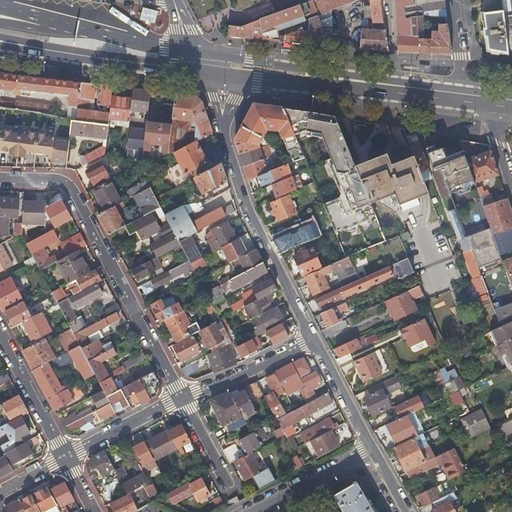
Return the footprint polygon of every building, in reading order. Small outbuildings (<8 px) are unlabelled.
[(239,26),(238,36),(266,39),(278,41),(278,36),(278,32),(280,31),(280,29),(310,18),(317,15),(310,0),(239,26)] [(311,0),(310,0),(317,15),(321,26),(322,46),(332,47),(336,7),(354,0),(311,0)] [(360,30),(359,49),(387,51),(380,0),(370,0),(363,3),(365,18),(361,20),(360,30)] [(394,0),(396,52),(397,52),(410,52),(418,52),(418,39),(418,37),(418,36),(411,36),(410,19),(405,20),(403,6),(413,5),(412,0),(394,0)] [(443,0),(412,0),(413,5),(403,6),(405,20),(410,19),(422,17),(424,16),(428,16),(431,16),(446,17),(443,0)] [(511,0),(500,0),(502,11),(504,29),(511,28),(511,0)] [(485,51),(507,55),(504,29),(502,11),(482,14),(485,51)] [(321,26),(317,15),(310,18),(308,30),(305,30),(304,28),(303,28),(295,32),(283,36),(282,41),(292,42),(309,44),(322,46),(321,26)] [(418,39),(418,52),(422,53),(448,54),(452,55),(446,17),(431,16),(430,26),(438,26),(438,32),(431,31),(431,39),(418,39)] [(422,17),(410,19),(411,36),(418,36),(418,37),(421,36),(422,17)] [(0,88),(11,90),(11,93),(19,94),(19,95),(28,96),(29,89),(69,94),(68,104),(76,105),(77,101),(79,82),(31,76),(0,72),(0,88)] [(88,99),(91,99),(93,84),(86,83),(79,82),(77,101),(86,102),(86,100),(87,100),(88,99)] [(96,104),(108,106),(109,97),(111,86),(105,85),(97,84),(96,104)] [(146,112),(148,91),(140,90),(131,88),(130,98),(129,110),(146,112)] [(168,147),(181,148),(193,142),(194,124),(192,114),(203,111),(200,101),(194,96),(184,95),(173,94),(172,104),(171,112),(170,124),(168,147)] [(106,124),(127,127),(128,119),(128,113),(129,110),(130,98),(109,97),(108,106),(108,113),(106,124)] [(64,119),(71,120),(74,120),(75,115),(72,115),(73,107),(31,102),(30,112),(46,114),(57,117),(64,119)] [(168,112),(171,112),(172,104),(161,103),(160,111),(168,112)] [(296,142),(282,109),(266,106),(253,104),(241,127),(261,137),(266,129),(278,131),(291,161),(302,157),(296,142)] [(74,120),(106,124),(108,113),(104,112),(92,111),(76,109),(75,115),(74,120)] [(300,111),(282,109),(296,142),(310,136),(309,134),(309,132),(319,134),(320,137),(329,158),(334,170),(330,172),(339,193),(338,197),(322,204),(323,207),(325,211),(330,223),(333,230),(334,232),(341,229),(342,230),(357,224),(360,222),(351,200),(337,166),(332,155),(315,113),(312,113),(300,111)] [(196,140),(210,133),(203,111),(192,114),(194,124),(193,142),(196,140)] [(320,114),(315,113),(332,155),(337,166),(351,200),(360,222),(367,220),(367,218),(375,215),(370,203),(360,180),(359,176),(354,165),(334,116),(325,115),(320,114)] [(78,155),(82,166),(103,154),(105,138),(106,124),(74,120),(71,120),(69,134),(103,138),(102,146),(83,155),(78,155)] [(161,152),(167,153),(168,147),(170,124),(167,124),(145,122),(144,129),(142,150),(141,160),(147,160),(149,142),(162,144),(161,152)] [(5,124),(3,124),(0,147),(0,150),(9,151),(8,155),(16,156),(20,126),(19,126),(16,126),(5,124)] [(16,156),(25,157),(26,151),(34,152),(38,126),(33,125),(31,125),(26,125),(26,127),(24,127),(21,126),(20,126),(16,156)] [(42,127),(38,126),(34,152),(44,153),(43,156),(51,157),(54,139),(55,128),(53,127),(50,127),(48,127),(44,127),(42,127)] [(261,137),(241,127),(234,140),(238,153),(259,147),(258,144),(261,137)] [(138,160),(141,160),(142,150),(144,129),(128,128),(126,154),(127,156),(130,156),(131,149),(137,149),(136,157),(138,157),(138,160)] [(424,133),(419,132),(428,157),(435,154),(430,134),(424,133)] [(265,139),(261,137),(258,144),(259,147),(267,144),(266,142),(265,139)] [(51,160),(66,161),(68,140),(54,139),(51,157),(51,160)] [(458,139),(465,157),(489,149),(488,145),(475,142),(458,139)] [(206,161),(196,140),(193,142),(181,148),(173,152),(179,163),(167,169),(176,186),(191,179),(189,176),(191,175),(192,175),(189,170),(206,161),(206,162),(206,161)] [(286,164),(288,163),(284,161),(283,161),(279,163),(277,160),(269,141),(266,142),(267,144),(270,156),(275,168),(286,164)] [(259,147),(238,153),(243,167),(270,156),(267,144),(259,147)] [(412,144),(409,145),(413,156),(419,172),(424,171),(425,170),(422,164),(426,163),(419,144),(413,146),(412,144)] [(489,149),(465,157),(469,169),(470,173),(473,181),(473,182),(497,174),(489,149)] [(398,205),(407,202),(428,194),(423,181),(419,172),(413,156),(392,164),(387,153),(354,165),(359,176),(360,180),(370,203),(394,195),(398,205)] [(270,156),(243,167),(247,180),(254,177),(266,172),(267,172),(275,168),(270,156)] [(94,163),(90,166),(91,168),(90,169),(85,171),(93,186),(108,177),(110,175),(107,170),(104,171),(101,164),(99,160),(94,163)] [(189,170),(192,175),(194,174),(208,166),(206,162),(206,161),(189,170)] [(203,193),(226,181),(220,163),(214,166),(210,169),(208,166),(194,174),(192,175),(192,176),(195,176),(197,180),(195,181),(198,188),(200,187),(203,193)] [(271,184),(290,177),(286,164),(275,168),(267,172),(266,172),(254,177),(257,187),(271,182),(271,184)] [(440,168),(439,169),(434,171),(432,171),(442,198),(445,196),(447,201),(452,199),(449,192),(440,168)] [(306,175),(296,179),(300,186),(309,182),(306,175)] [(295,189),(290,177),(271,184),(276,197),(295,189)] [(105,210),(120,202),(118,198),(108,180),(93,188),(97,197),(95,198),(96,200),(98,199),(105,210)] [(129,197),(132,196),(147,188),(144,181),(126,190),(129,197)] [(306,196),(317,191),(312,181),(295,189),(300,200),(307,197),(306,196)] [(484,195),(486,194),(485,192),(482,192),(480,186),(476,188),(479,197),(484,195)] [(154,209),(159,206),(155,197),(153,195),(149,187),(147,188),(132,196),(143,215),(149,212),(154,209)] [(505,198),(502,188),(499,190),(486,194),(484,195),(479,197),(482,206),(505,198)] [(273,210),(274,213),(277,221),(295,213),(293,209),(296,208),(294,204),(292,205),(287,195),(269,203),(273,210)] [(0,235),(7,235),(7,219),(16,219),(16,199),(0,198),(0,235)] [(511,225),(511,217),(505,198),(482,206),(487,221),(491,232),(511,225)] [(96,200),(102,211),(105,210),(98,199),(96,200)] [(59,226),(71,219),(69,216),(69,217),(60,200),(50,205),(50,209),(43,212),(50,226),(57,223),(59,226)] [(21,222),(43,223),(43,219),(43,212),(43,208),(43,204),(43,203),(21,202),(21,212),(21,222)] [(97,214),(107,234),(123,226),(115,210),(123,206),(121,202),(120,202),(105,210),(102,211),(97,214)] [(199,202),(184,204),(189,211),(200,204),(199,202)] [(172,231),(178,241),(189,235),(206,227),(202,219),(201,217),(191,222),(182,204),(163,214),(172,231)] [(224,217),(232,213),(228,205),(220,209),(224,217)] [(159,238),(172,231),(163,214),(159,206),(154,209),(156,212),(163,226),(158,229),(149,212),(143,215),(132,221),(123,226),(128,235),(134,232),(136,230),(140,238),(141,239),(156,231),(159,238)] [(487,291),(481,274),(455,208),(447,211),(474,279),(476,284),(473,285),(473,284),(473,285),(477,295),(487,291)] [(204,217),(208,225),(224,217),(220,209),(204,217)] [(214,250),(222,245),(235,239),(226,221),(210,230),(218,244),(212,247),(214,250)] [(333,230),(330,223),(324,226),(327,233),(333,230)] [(511,225),(491,232),(501,260),(511,256),(511,225)] [(300,244),(307,241),(300,227),(294,229),(280,236),(284,244),(286,248),(286,249),(300,243),(300,244)] [(25,244),(35,263),(39,271),(56,261),(76,251),(85,246),(79,235),(60,245),(63,250),(47,259),(44,261),(38,248),(41,247),(56,239),(51,230),(49,231),(42,234),(25,244)] [(149,243),(156,256),(170,249),(179,244),(178,241),(172,231),(159,238),(149,243)] [(187,259),(189,263),(194,260),(199,258),(192,244),(193,243),(189,235),(178,241),(179,244),(187,259)] [(228,262),(238,257),(246,253),(244,250),(238,237),(235,239),(222,245),(225,250),(222,251),(228,262)] [(0,271),(12,265),(0,243),(0,271)] [(44,261),(47,259),(41,247),(38,248),(44,261)] [(233,274),(234,276),(262,262),(255,248),(253,249),(246,253),(238,257),(240,263),(232,267),(235,272),(233,274)] [(305,251),(300,253),(293,256),(301,275),(320,266),(312,248),(305,251)] [(74,280),(87,273),(76,251),(56,261),(68,283),(74,280)] [(199,258),(194,260),(199,269),(209,264),(205,255),(199,258)] [(135,259),(139,265),(144,263),(140,256),(135,259)] [(358,279),(348,256),(345,258),(303,276),(312,295),(328,288),(322,275),(325,274),(330,271),(332,276),(336,275),(341,287),(358,279)] [(511,256),(501,260),(511,290),(511,256)] [(34,263),(32,257),(23,262),(26,268),(34,263)] [(139,265),(131,269),(137,280),(154,271),(161,267),(155,257),(148,261),(144,263),(139,265)] [(413,272),(407,258),(393,264),(397,273),(399,278),(400,278),(408,274),(413,272)] [(186,275),(189,279),(195,275),(189,263),(187,259),(168,270),(168,271),(164,273),(157,277),(155,278),(154,277),(150,279),(154,287),(163,282),(164,284),(167,283),(166,281),(180,273),(182,277),(186,275)] [(204,292),(207,297),(211,305),(223,299),(219,293),(228,288),(226,285),(229,283),(231,286),(232,289),(266,271),(262,262),(234,276),(204,292)] [(397,273),(393,264),(388,266),(391,275),(397,273)] [(391,275),(388,266),(358,279),(341,287),(314,299),(318,308),(391,275)] [(154,271),(156,276),(163,272),(161,267),(154,271)] [(56,303),(68,297),(99,280),(93,270),(87,273),(74,280),(78,285),(70,290),(71,292),(64,296),(59,288),(51,292),(52,295),(56,303)] [(410,279),(408,274),(400,278),(402,282),(410,279)] [(0,309),(1,312),(4,311),(21,302),(9,277),(0,282),(0,309)] [(230,304),(233,311),(243,306),(251,301),(255,299),(267,293),(273,290),(275,289),(270,279),(270,278),(245,292),(247,295),(230,304)] [(68,325),(73,334),(85,328),(79,316),(75,319),(68,306),(71,304),(73,307),(99,293),(98,291),(100,289),(98,284),(95,285),(94,284),(68,298),(68,297),(56,303),(58,307),(68,325)] [(402,316),(416,309),(412,300),(410,301),(409,299),(422,293),(418,285),(405,291),(386,300),(394,320),(402,316)] [(243,306),(250,319),(251,318),(268,310),(265,305),(272,301),(268,295),(274,292),(273,290),(267,293),(255,299),(251,301),(243,306)] [(35,314),(56,303),(52,295),(31,307),(35,314)] [(164,308),(174,303),(172,299),(169,297),(165,299),(160,301),(164,308)] [(213,322),(219,319),(218,319),(211,305),(207,297),(201,300),(208,313),(204,315),(209,324),(213,322)] [(350,299),(345,302),(347,307),(353,305),(350,299)] [(159,322),(164,320),(175,314),(181,311),(183,309),(178,300),(174,303),(164,308),(160,301),(160,300),(150,305),(159,322)] [(12,326),(16,324),(21,322),(32,316),(28,307),(25,308),(21,302),(4,311),(9,320),(12,326)] [(320,313),(327,327),(329,326),(342,320),(340,318),(343,317),(340,311),(347,307),(345,302),(332,307),(320,313)] [(511,320),(511,302),(502,306),(494,309),(501,326),(511,320)] [(25,348),(43,338),(44,338),(42,336),(50,332),(46,326),(47,325),(42,314),(46,312),(48,313),(58,307),(56,303),(35,314),(32,316),(21,322),(16,324),(19,331),(22,329),(24,334),(27,332),(32,341),(24,345),(25,348)] [(98,314),(101,320),(115,312),(119,310),(115,303),(103,309),(104,311),(98,314)] [(268,310),(251,318),(256,326),(254,327),(257,335),(259,334),(266,331),(281,323),(283,321),(280,315),(277,316),(275,311),(273,307),(268,310)] [(164,320),(176,342),(190,334),(193,333),(181,311),(175,314),(164,320)] [(78,345),(87,361),(111,348),(108,342),(99,347),(96,340),(89,343),(85,336),(100,328),(108,324),(117,320),(118,319),(115,312),(101,320),(85,328),(73,334),(78,345)] [(434,343),(423,318),(398,330),(402,338),(405,337),(408,345),(411,346),(421,341),(420,340),(423,338),(424,340),(427,346),(434,343)] [(346,326),(344,319),(342,320),(329,326),(332,332),(346,326)] [(121,327),(117,320),(108,324),(112,332),(121,327)] [(511,320),(501,326),(490,331),(496,344),(511,336),(511,320)] [(210,348),(212,351),(230,341),(225,332),(222,326),(217,329),(213,322),(209,324),(198,330),(202,338),(207,347),(208,349),(210,348)] [(281,323),(266,331),(269,337),(272,344),(278,341),(288,336),(281,323)] [(89,343),(96,340),(104,336),(100,328),(85,336),(89,343)] [(230,341),(233,347),(235,346),(238,345),(230,329),(229,330),(225,332),(230,341)] [(336,351),(339,357),(379,339),(377,334),(366,338),(364,334),(355,338),(335,348),(334,348),(336,351)] [(172,346),(180,361),(199,351),(199,350),(195,342),(194,342),(191,336),(172,346)] [(234,348),(240,361),(242,360),(256,352),(255,349),(259,346),(254,336),(238,345),(235,346),(233,347),(234,348)] [(511,336),(496,344),(495,345),(501,356),(503,355),(505,354),(511,350),(511,336)] [(21,350),(32,370),(54,358),(43,338),(25,348),(21,350)] [(199,350),(199,351),(207,347),(202,338),(194,342),(195,342),(199,350)] [(206,354),(213,372),(234,363),(229,350),(234,348),(233,347),(230,341),(212,351),(206,354)] [(47,399),(66,389),(64,385),(59,387),(51,372),(55,370),(56,370),(72,362),(82,380),(91,376),(94,374),(87,361),(78,345),(54,358),(32,370),(47,399)] [(94,374),(98,383),(108,378),(110,377),(144,359),(141,353),(124,362),(125,364),(105,375),(98,362),(114,354),(111,348),(87,361),(94,374)] [(353,362),(359,376),(384,364),(378,350),(353,362)] [(297,359),(291,363),(296,373),(298,371),(300,374),(300,373),(308,369),(302,358),(297,359)] [(291,363),(273,372),(274,374),(283,390),(297,382),(301,389),(304,388),(297,375),(296,373),(291,363)] [(384,364),(359,376),(362,382),(387,370),(384,364)] [(132,372),(136,380),(151,372),(148,365),(142,369),(141,367),(132,372)] [(182,375),(191,378),(188,372),(184,366),(178,369),(182,375)] [(298,371),(296,373),(297,375),(304,388),(306,387),(302,380),(303,379),(300,373),(300,374),(298,371)] [(136,380),(128,384),(139,404),(148,399),(141,385),(154,378),(151,372),(136,380)] [(304,388),(306,392),(317,386),(315,382),(319,380),(315,372),(303,379),(302,380),(306,387),(304,388)] [(0,383),(8,379),(5,373),(0,375),(0,383)] [(274,414),(282,410),(277,400),(278,400),(277,398),(279,397),(278,395),(284,392),(283,390),(274,374),(265,379),(272,392),(264,396),(274,414)] [(389,407),(390,408),(393,406),(397,405),(395,401),(388,404),(384,394),(400,386),(395,375),(395,376),(367,389),(370,394),(363,397),(371,415),(389,407)] [(463,388),(458,376),(453,378),(458,390),(462,388),(463,388)] [(102,390),(105,396),(115,391),(110,381),(108,378),(98,383),(99,383),(102,390)] [(445,382),(450,394),(458,390),(453,378),(445,382)] [(110,381),(115,391),(120,388),(122,387),(123,384),(121,381),(118,380),(116,381),(114,379),(112,380),(110,381)] [(244,390),(250,402),(263,395),(256,381),(242,387),(244,390)] [(85,390),(89,397),(90,396),(102,390),(99,383),(85,390)] [(122,387),(120,388),(124,396),(128,394),(134,406),(139,404),(128,384),(122,387)] [(119,400),(124,411),(130,408),(124,396),(120,388),(115,391),(105,396),(109,403),(111,406),(116,404),(115,402),(119,400)] [(47,399),(53,410),(72,400),(69,395),(72,394),(70,392),(68,393),(66,389),(47,399)] [(238,389),(228,392),(231,397),(240,392),(238,389)] [(90,396),(97,409),(109,403),(105,396),(102,390),(90,396)] [(248,415),(255,411),(250,402),(244,390),(240,392),(231,397),(237,409),(241,407),(243,412),(245,411),(248,415)] [(454,405),(463,401),(461,396),(458,390),(450,394),(454,405)] [(211,399),(224,423),(240,414),(237,409),(231,397),(228,392),(211,399)] [(276,419),(284,435),(286,438),(290,435),(293,434),(289,425),(332,402),(327,393),(311,401),(293,410),(285,415),(276,419)] [(19,416),(26,412),(16,395),(0,403),(0,404),(9,421),(19,416)] [(399,418),(407,414),(409,413),(408,408),(421,402),(418,395),(397,405),(393,406),(397,415),(399,418)] [(440,407),(437,400),(420,408),(422,412),(427,410),(428,413),(440,407)] [(62,428),(65,433),(89,420),(92,419),(93,421),(94,422),(110,414),(112,418),(116,416),(111,406),(109,403),(97,409),(91,412),(62,428)] [(59,421),(62,428),(91,412),(89,408),(75,416),(73,413),(59,421)] [(224,423),(229,432),(245,423),(240,414),(224,423)] [(386,424),(396,446),(417,435),(407,414),(399,418),(395,419),(386,424)] [(0,445),(0,448),(2,454),(21,443),(18,437),(27,432),(19,416),(9,421),(0,426),(0,434),(4,432),(8,441),(3,444),(0,445)] [(330,430),(331,430),(326,420),(300,433),(305,443),(310,441),(311,440),(330,430)] [(180,447),(190,441),(180,424),(167,431),(167,432),(176,447),(180,455),(182,459),(186,458),(180,447)] [(239,441),(246,454),(255,449),(261,445),(259,440),(266,436),(265,433),(268,432),(265,426),(255,432),(239,441)] [(460,431),(465,442),(470,439),(465,428),(460,431)] [(313,445),(333,435),(330,430),(311,440),(310,441),(313,445)] [(143,441),(138,432),(133,435),(138,445),(132,447),(141,465),(153,459),(144,443),(143,441)] [(153,459),(155,458),(173,448),(176,447),(167,432),(165,433),(159,436),(146,442),(144,443),(153,459)] [(143,441),(144,443),(146,442),(159,436),(158,433),(143,441)] [(394,448),(400,459),(428,445),(422,433),(417,435),(396,446),(394,447),(394,448)] [(286,438),(293,450),(297,447),(290,435),(286,438)] [(319,456),(338,445),(333,435),(313,445),(319,456)] [(4,456),(5,458),(8,464),(30,453),(24,442),(21,443),(2,454),(4,456)] [(223,451),(230,464),(235,462),(245,456),(242,451),(239,450),(238,450),(234,444),(223,451)] [(405,470),(406,471),(407,470),(434,457),(428,445),(400,459),(405,470)] [(141,465),(132,447),(130,449),(138,464),(142,470),(143,472),(156,465),(155,463),(153,459),(141,465)] [(434,457),(407,470),(411,478),(419,474),(418,472),(421,471),(440,462),(448,479),(456,476),(457,475),(464,472),(461,466),(462,465),(453,447),(434,457)] [(101,452),(110,470),(112,469),(103,451),(101,452)] [(100,475),(110,470),(101,452),(90,458),(88,462),(92,469),(95,467),(98,469),(100,475)] [(252,477),(259,489),(274,481),(268,469),(261,472),(251,453),(245,456),(235,462),(240,470),(242,469),(247,479),(252,477)] [(0,458),(0,477),(12,472),(8,464),(5,458),(4,456),(0,458)] [(286,461),(292,471),(301,466),(296,456),(286,461)] [(166,462),(159,466),(162,471),(168,467),(166,462)] [(126,495),(127,494),(134,490),(142,486),(143,488),(149,484),(143,472),(142,470),(138,464),(134,466),(139,475),(128,481),(120,467),(115,469),(114,467),(112,469),(113,470),(126,495)] [(500,469),(503,475),(510,472),(507,465),(500,469)] [(500,477),(503,475),(500,469),(493,472),(496,479),(500,477)] [(170,491),(166,493),(170,500),(174,503),(192,493),(197,501),(206,496),(209,494),(200,477),(189,484),(188,484),(186,482),(172,490),(170,491)] [(366,499),(356,481),(353,483),(354,485),(335,496),(343,511),(344,511),(345,511),(376,511),(373,506),(370,508),(365,500),(366,499)] [(61,511),(78,511),(77,510),(73,511),(65,511),(64,508),(62,505),(66,503),(73,500),(63,482),(50,489),(61,511)] [(143,488),(151,502),(157,498),(149,484),(143,488)] [(420,500),(423,507),(432,502),(452,492),(453,492),(451,487),(442,492),(439,484),(433,487),(418,494),(415,496),(417,501),(420,500)] [(134,490),(143,506),(151,502),(143,488),(142,486),(134,490)] [(46,487),(33,494),(42,511),(58,511),(59,511),(46,487)] [(452,492),(432,502),(435,509),(430,511),(429,511),(452,511),(451,509),(458,505),(452,492)] [(42,511),(33,494),(19,502),(24,511),(42,511)] [(109,504),(113,511),(132,511),(136,510),(127,494),(126,495),(123,496),(109,504)] [(206,496),(197,501),(199,504),(207,499),(206,496)] [(212,499),(216,507),(222,504),(218,496),(212,499)] [(4,508),(5,511),(24,511),(19,502),(18,501),(4,508)]
